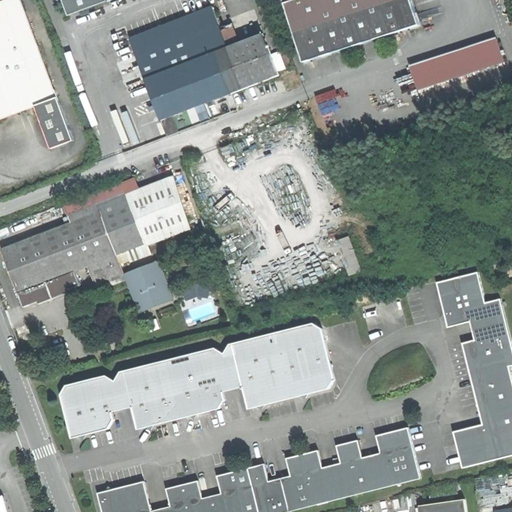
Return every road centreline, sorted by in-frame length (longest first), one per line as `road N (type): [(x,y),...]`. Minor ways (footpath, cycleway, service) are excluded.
road 1 (unclassified): [(64,511),(0,339)]
road 2 (unknown): [(117,166),(69,38)]
